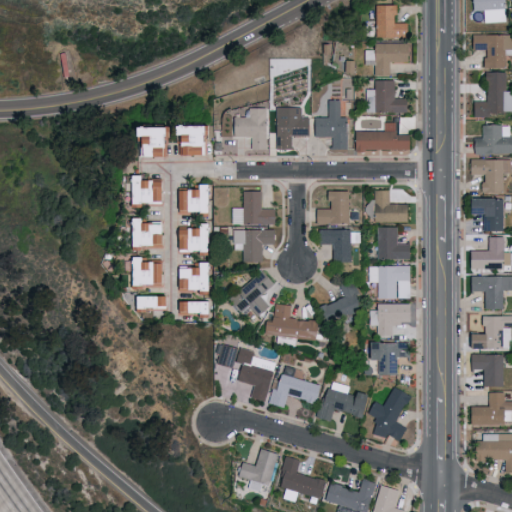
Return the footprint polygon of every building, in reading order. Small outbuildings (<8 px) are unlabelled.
[(470,0),(470,10),(482,10),(482,22),(504,22),(503,0),(470,0)] [(374,37),(406,36),(405,22),(394,23),(393,4),(373,5),(374,37)] [(482,68),(503,67),(503,54),(511,54),(511,33),(470,35),(470,50),(481,49),(482,68)] [(405,43),(374,42),(374,49),(363,49),(363,64),(373,64),(372,75),(390,75),(390,61),(405,62),(405,43)] [(510,111),(510,91),(503,91),(503,72),(484,72),(484,101),(470,101),(470,117),(489,117),(489,111),(510,111)] [(404,112),(403,98),(392,98),(392,80),(372,80),(372,88),(364,89),(364,113),(404,112)] [(326,117),(311,117),(312,137),(330,136),(330,149),(346,149),(346,117),(338,117),(338,99),(326,99),(326,117)] [(263,107),(246,108),(247,117),(230,117),(230,137),(249,137),(250,149),(264,149),(263,107)] [(274,107),(273,148),(290,149),(290,135),(307,135),(307,117),(299,117),(299,107),(274,107)] [(407,134),(393,134),(392,122),(384,123),(384,131),(352,131),(352,150),(407,149),(407,134)] [(509,154),(510,125),(480,125),(480,138),(471,137),(471,153),(509,154)] [(199,126),(168,126),(168,135),(174,135),(174,155),(199,155),(199,126)] [(135,157),(158,156),(157,136),(159,136),(159,127),(126,128),(126,137),(134,137),(135,157)] [(509,159),(468,159),(468,174),(481,174),(481,192),(501,192),(501,172),(509,172),(509,159)] [(160,180),(135,181),(135,175),(125,175),(126,204),(160,203),(160,180)] [(203,184),(193,184),(193,189),(174,190),(174,212),(203,212),(203,184)] [(405,204),(388,203),(388,190),(372,189),(372,221),(404,222),(405,204)] [(230,224),(273,223),(273,207),(261,208),(261,191),(241,191),(241,207),(230,208),(230,224)] [(313,223),(346,223),(346,191),(325,191),(325,208),(313,208),(313,223)] [(501,198),(465,198),(465,214),(481,214),(481,231),(502,231),(501,198)] [(126,245),(160,245),(160,222),(135,222),(135,218),(126,218),(126,245)] [(194,228),(172,229),(173,251),(205,250),(204,223),(194,223),(194,228)] [(408,258),(407,244),(396,244),(396,226),(375,227),(376,259),(408,258)] [(272,243),(272,229),(232,230),(232,248),(240,247),(241,262),(260,262),(260,244),(272,243)] [(348,261),(349,242),(357,243),(357,230),(316,229),(316,243),(330,244),(330,261),(348,261)] [(502,236),(487,236),(487,251),(466,250),(466,267),(508,268),(508,252),(502,251),(502,236)] [(136,262),(136,257),(127,257),(127,285),(160,285),(159,262),(136,262)] [(204,290),(205,262),(194,262),(194,268),(173,268),(173,290),(204,290)] [(408,265),(368,266),(368,282),(376,282),(376,299),(409,298),(408,265)] [(226,296),(237,313),(248,305),(254,315),(267,307),(259,294),(271,286),(262,272),(226,296)] [(482,309),(501,309),(500,290),(511,289),(511,288),(511,276),(468,277),(469,291),(482,291),(482,309)] [(338,286),(343,297),(316,308),(323,324),(362,307),(351,281),(338,286)] [(165,306),(165,295),(133,296),(133,307),(165,306)] [(204,301),(174,301),(174,314),(204,313),(204,301)] [(313,339),(315,321),(287,318),(288,305),(273,303),(271,321),(263,321),(262,334),(313,339)] [(408,303),(377,303),(377,309),(369,309),(369,325),(377,325),(377,335),(391,335),(391,323),(408,324),(408,303)] [(511,315),(481,316),(481,334),(465,334),(466,349),(509,348),(508,326),(511,325),(511,315)] [(364,360),(376,360),(376,374),(395,374),(396,357),(407,357),(407,342),(365,341),(364,360)] [(236,348),(218,343),(213,363),(231,368),(236,348)] [(234,380),(252,385),(248,397),(263,401),(274,362),(252,355),(253,351),(238,347),(234,363),(239,364),(234,380)] [(481,386),(502,386),(501,354),(468,354),(468,369),(481,369),(481,386)] [(318,384),(291,377),(294,368),(281,364),(270,403),(283,407),(286,395),(313,402),(318,384)] [(348,386),(326,380),(316,418),(329,421),(332,410),(358,416),(364,395),(346,391),(348,386)] [(394,422),(407,394),(390,386),(381,405),(371,401),(365,416),(376,421),(371,432),(383,438),(385,435),(397,440),(404,426),(394,422)] [(468,406),(467,425),(503,425),(503,411),(511,412),(511,401),(502,401),(502,392),(487,392),(486,407),(468,406)] [(511,433),(480,433),(480,442),(472,442),(472,460),(503,460),(503,472),(511,471),(511,433)] [(265,483),(276,453),(259,447),(252,465),(239,460),(234,474),(248,479),(246,487),(257,490),(260,482),(265,483)] [(317,496),(320,477),(295,473),(298,458),(283,455),(277,486),(282,487),(281,498),(293,500),(294,492),(317,496)] [(322,499),(364,511),(373,482),(359,478),(356,490),(327,482),(322,499)] [(397,489),(377,484),(369,511),(402,511),(404,509),(392,506),(397,489)]
